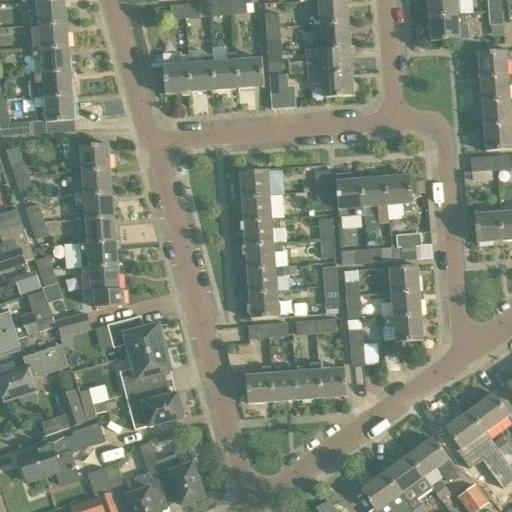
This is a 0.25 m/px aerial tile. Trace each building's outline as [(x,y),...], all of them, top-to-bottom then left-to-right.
[(245,0),(243,0),(233,1),(235,16),(253,14),(252,5),(246,6),(245,0)] [(342,0),(319,2),(320,26),(349,24),(347,0),(342,0)] [(428,0),(430,17),(465,15),(465,14),(458,15),(457,0),(462,0),(428,0)] [(487,0),(488,13),(502,12),(501,0),(487,0)] [(38,11),(39,27),(67,25),(66,1),(29,4),(30,12),(38,11)] [(235,16),(233,1),(218,2),(219,17),(235,16)] [(198,4),(183,5),(185,19),(199,18),(198,4)] [(185,19),(183,5),(170,6),(171,20),(185,19)] [(502,12),(488,13),(489,27),(503,26),(502,12)] [(264,15),(265,30),(279,29),(278,14),(264,15)] [(465,15),(430,17),(432,42),(460,40),(459,24),(465,24),(465,15)] [(320,26),(322,48),(322,50),(351,48),(349,24),(320,26)] [(39,27),(41,51),(69,49),(67,25),(39,27)] [(265,30),(266,54),(281,53),(279,29),(265,30)] [(306,50),(308,75),(353,72),(351,48),(322,50),(322,48),(306,50)] [(41,60),(43,75),(71,72),(69,49),(41,51),(31,51),(32,60),(41,60)] [(511,52),(480,55),(481,79),(511,77),(511,76),(509,77),(508,62),(511,62),(511,52)] [(266,54),(268,78),(283,77),(281,53),(266,54)] [(228,62),(213,63),(215,92),(240,90),(238,62),(236,62),(235,54),(227,54),(228,62)] [(190,94),(187,56),(179,57),(179,66),(163,67),(165,96),(190,94)] [(188,56),(187,56),(190,94),(215,92),(213,63),(212,64),(211,56),(203,56),(203,64),(188,65),(188,56)] [(263,60),(238,62),(240,90),(265,88),(263,60)] [(44,98),(44,99),(73,96),(71,72),(43,75),(28,76),(30,99),(44,98)] [(353,72),(308,75),(309,85),(325,84),(326,99),(355,97),(353,72)] [(284,89),(283,77),(268,78),(271,111),(297,109),(295,88),(284,89)] [(511,77),(481,79),(483,103),(511,101),(511,100),(511,101),(510,86),(511,85),(511,77)] [(73,96),(44,99),(46,124),(75,122),(73,96)] [(4,101),(0,102),(0,130),(12,126),(4,101)] [(511,101),(483,103),(485,128),(511,125),(511,118),(511,110),(511,109),(511,101)] [(511,125),(485,128),(486,151),(511,149),(511,125)] [(81,148),(83,172),(111,170),(109,146),(81,148)] [(6,152),(15,181),(29,176),(24,163),(23,164),(19,148),(6,152)] [(510,157),(496,158),(497,171),(511,170),(510,157)] [(497,171),(496,158),(470,160),(472,173),(497,171)] [(75,197),(112,194),(111,170),(83,172),(74,173),(75,182),(84,182),(85,196),(75,197)] [(242,174),(244,199),(271,197),(270,172),(242,174)] [(315,173),(317,194),(330,193),(329,172),(315,173)] [(340,219),(365,217),(363,181),(354,181),(354,175),(337,176),(337,183),(340,219)] [(29,176),(15,181),(20,194),(33,190),(33,189),(29,176)] [(413,177),(387,179),(389,208),(404,207),(404,214),(414,213),(413,206),(415,206),(413,177)] [(363,181),(365,217),(378,216),(379,225),(388,224),(387,208),(389,208),(387,179),(363,181)] [(330,193),(317,194),(318,212),(332,211),(330,193)] [(86,206),(87,220),(114,218),(112,194),(75,197),(76,207),(86,206)] [(244,199),(245,223),(279,220),(273,220),(271,197),(244,199)] [(25,210),(31,228),(45,224),(38,205),(25,210)] [(0,231),(22,225),(17,210),(0,215),(0,231)] [(511,213),(501,214),(503,242),(511,241),(511,213)] [(503,242),(501,214),(476,216),(478,244),(503,242)] [(87,229),(89,244),(116,242),(114,218),(87,220),(78,221),(78,229),(87,229)] [(245,223),(247,247),(275,245),(274,230),(280,229),(279,220),(245,223)] [(318,221),(320,241),(334,240),(332,220),(318,221)] [(45,224),(31,228),(36,241),(49,237),(45,224)] [(22,225),(0,231),(0,237),(2,244),(0,244),(0,273),(35,262),(22,225)] [(401,235),(403,246),(426,244),(424,233),(401,235)] [(334,240),(320,241),(322,260),(336,259),(334,240)] [(79,245),(81,270),(118,267),(116,242),(89,244),(79,245)] [(247,247),(249,270),(277,268),(276,253),(282,253),(282,244),(275,245),(247,247)] [(415,247),(401,248),(402,262),(417,261),(415,247)] [(381,250),(367,251),(368,265),(382,264),(381,250)] [(368,265),(367,251),(353,252),(354,266),(368,265)] [(35,263),(39,276),(51,272),(47,259),(35,263)] [(118,267),(81,270),(81,278),(91,277),(92,294),(94,294),(96,310),(124,308),(123,291),(120,291),(118,267)] [(390,269),(392,294),(421,292),(419,267),(390,269)] [(249,270),(250,294),(278,292),(277,277),(283,277),(283,268),(277,268),(249,270)] [(322,269),(324,288),(338,287),(336,268),(322,269)] [(51,272),(39,276),(43,289),(55,285),(51,272)] [(41,288),(38,277),(16,284),(20,295),(41,288)] [(345,284),(346,298),(360,297),(359,283),(345,284)] [(338,287),(324,288),(325,308),(339,307),(338,287)] [(278,292),(250,294),(252,319),(280,317),(278,292)] [(384,319),(385,320),(423,317),(421,292),(392,294),(392,295),(384,295),(384,304),(393,303),(394,318),(384,319)] [(360,297),(346,298),(347,312),(361,311),(360,297)] [(0,336),(52,319),(47,304),(31,309),(33,315),(12,322),(9,312),(0,314),(0,336)] [(55,322),(60,340),(71,337),(71,336),(91,330),(86,314),(55,322)] [(423,317),(385,320),(385,328),(394,328),(396,344),(425,342),(423,317)] [(52,319),(0,336),(0,358),(21,351),(18,341),(55,329),(52,319)] [(335,320),(315,322),(316,335),(336,334),(335,320)] [(127,346),(130,358),(165,349),(158,326),(133,332),(130,321),(107,327),(113,350),(127,346)] [(316,335),(315,322),(296,323),(297,337),(316,335)] [(287,324),(269,325),(270,339),(288,338),(287,324)] [(270,339),(269,325),(248,327),(249,341),(270,339)] [(349,332),(350,347),(364,346),(362,331),(349,332)] [(71,337),(60,340),(63,349),(73,346),(71,337)] [(370,363),(384,363),(383,342),(369,343),(370,363)] [(36,397),(34,393),(37,392),(33,382),(32,378),(46,373),(68,366),(61,346),(40,353),(30,356),(33,364),(15,370),(15,371),(0,376),(0,388),(0,390),(0,397),(0,398),(4,399),(5,403),(19,398),(20,403),(24,407),(36,403),(36,397)] [(350,347),(351,367),(365,366),(364,346),(350,347)] [(119,374),(125,396),(149,390),(146,379),(171,372),(165,349),(130,358),(133,370),(119,374)] [(310,373),(296,374),(298,402),(321,400),(319,372),(318,372),(318,364),(309,364),(310,373)] [(274,403),(272,376),(271,376),(270,368),(261,368),(262,376),(245,378),(247,405),(274,403)] [(344,370),(319,372),(321,400),(346,398),(344,370)] [(296,374),(272,376),(274,403),(298,402),(296,374)] [(94,387),(96,403),(112,400),(110,385),(94,387)] [(135,432),(148,428),(183,418),(177,395),(176,395),(152,401),(149,390),(125,396),(131,419),(135,432)] [(74,391),(56,397),(63,416),(40,424),(45,438),(86,423),(74,391)] [(79,393),(83,408),(92,405),(89,394),(86,391),(79,393)] [(494,395),(469,413),(484,434),(509,416),(494,395)] [(92,405),(83,408),(86,421),(93,419),(95,415),(107,412),(104,402),(92,405)] [(484,434),(469,413),(446,430),(461,451),(484,434)] [(38,452),(20,458),(28,483),(55,474),(60,489),(80,482),(71,452),(78,450),(97,448),(94,425),(71,432),(73,437),(37,449),(38,452)] [(511,452),(501,437),(492,444),(508,466),(511,463),(511,452)] [(433,439),(408,457),(430,488),(431,487),(424,478),(437,469),(447,483),(459,475),(433,439)] [(153,463),(156,471),(161,486),(173,482),(181,507),(204,499),(192,465),(180,469),(176,456),(153,463)] [(413,511),(426,511),(417,500),(432,490),(430,488),(408,457),(385,473),(401,495),(412,510),(408,505),(413,511)] [(110,488),(118,511),(131,511),(126,497),(116,466),(103,470),(99,458),(79,465),(83,477),(101,471),(107,489),(110,488)] [(131,511),(157,511),(153,498),(164,494),(161,486),(156,471),(134,479),(138,492),(126,497),(131,511)] [(376,511),(401,495),(385,473),(361,491),(376,511)] [(486,486),(496,501),(508,493),(498,478),(486,486)] [(440,481),(431,487),(430,488),(432,490),(440,501),(450,494),(440,481)] [(457,498),(467,511),(476,511),(488,504),(475,485),(457,498)] [(117,511),(111,493),(98,498),(102,511),(117,511)]
